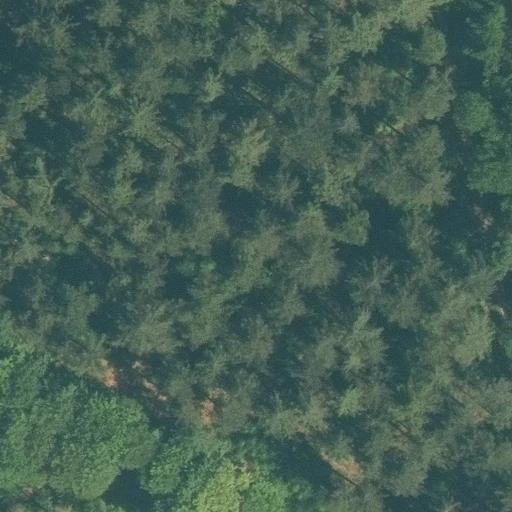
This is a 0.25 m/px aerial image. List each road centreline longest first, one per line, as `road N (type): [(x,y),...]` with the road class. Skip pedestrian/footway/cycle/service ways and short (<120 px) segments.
road 1 (track): [(437,0),(511,354)]
road 2 (unclassified): [(0,398),(214,511)]
